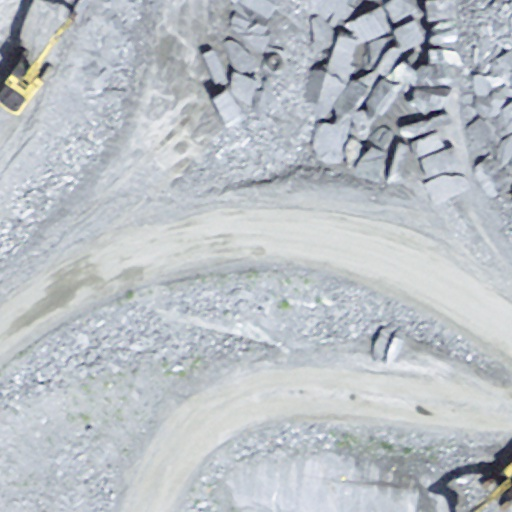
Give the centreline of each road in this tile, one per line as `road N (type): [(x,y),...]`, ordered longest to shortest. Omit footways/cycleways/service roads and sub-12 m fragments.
road 1 (track): [(369,511),(337,445),(223,402),(63,363),(0,372)]
road 2 (track): [(222,511),(80,480),(0,486)]
